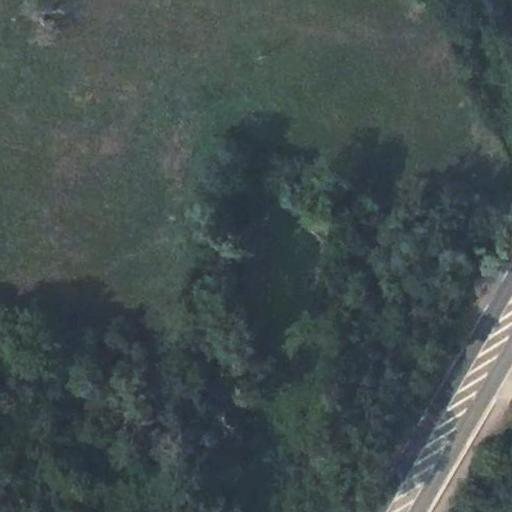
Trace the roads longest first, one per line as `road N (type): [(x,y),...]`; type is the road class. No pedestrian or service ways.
road 1 (primary): [(511,290),(453,387),(398,510)]
road 2 (primary): [(398,510),(511,331)]
